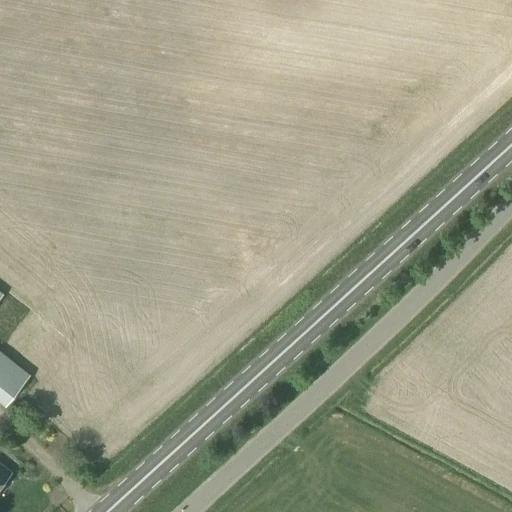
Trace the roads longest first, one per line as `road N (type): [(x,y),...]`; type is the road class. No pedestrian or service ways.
road 1 (primary): [(108,511),(511,144)]
road 2 (unclassified): [(291,420),(511,204)]
road 3 (unclassified): [(291,420),(189,511)]
